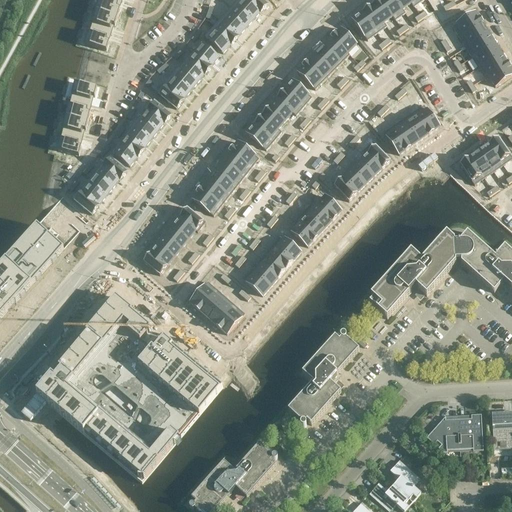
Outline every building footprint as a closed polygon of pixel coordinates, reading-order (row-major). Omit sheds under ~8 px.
[(117,10),(120,2),(122,3),(122,2),(115,0),(100,0),(97,12),(118,19),(120,11),(117,10)] [(243,0),(239,0),(234,6),(253,23),(259,16),(260,16),(243,0)] [(243,0),(260,16),(268,7),(262,2),(263,1),(262,0),(243,0)] [(394,0),(381,0),(381,1),(396,22),(405,15),(402,11),(394,0)] [(394,0),(402,11),(405,15),(406,15),(403,11),(411,5),(414,9),(408,0),(394,0)] [(422,0),(408,0),(414,9),(424,2),(422,0)] [(380,1),(371,7),(384,25),(387,29),(387,28),(384,24),(393,18),(395,22),(396,22),(381,1),(380,1)] [(234,6),(226,14),(245,31),(253,23),(234,6)] [(371,7),(362,14),(377,35),(387,29),(384,25),(371,7)] [(115,27),(118,19),(97,12),(93,24),(91,29),(111,35),(112,35),(109,34),(112,26),(115,27)] [(226,14),(219,22),(238,39),(239,39),(238,39),(245,31),(226,14)] [(362,14),(352,21),(368,42),(377,35),(362,14)] [(476,14),(452,29),(459,39),(483,25),(479,20),(476,14)] [(219,22),(212,30),(231,47),(238,39),(219,22)] [(483,25),(459,39),(465,49),(489,35),(483,25)] [(106,43),(109,35),(111,36),(111,35),(91,29),(90,33),(86,46),(107,53),(110,44),(106,43)] [(212,30),(204,38),(223,55),(230,47),(231,48),(231,47),(212,30)] [(335,36),(332,40),(349,57),(350,57),(348,55),(357,47),(341,31),(336,36),(335,36)] [(489,35),(465,49),(472,60),(495,45),(489,35)] [(331,40),(324,48),(341,66),(349,57),(332,40),(331,40)] [(495,45),(472,60),(478,70),(501,55),(495,45)] [(203,47),(195,56),(212,69),(212,68),(219,60),(203,47)] [(324,48),(315,57),(333,74),(341,66),(324,48)] [(501,55),(478,70),(484,80),(507,65),(501,55)] [(187,62),(205,77),(212,69),(195,56),(189,63),(187,62)] [(307,65),(306,65),(324,83),(333,74),(315,57),(307,65)] [(178,69),(197,85),(204,77),(204,78),(205,77),(187,62),(180,70),(178,69)] [(303,69),(298,74),(315,92),(324,83),(306,65),(303,69)] [(507,65),(484,80),(485,80),(489,78),(495,88),(511,77),(511,72),(510,70),(511,70),(507,65)] [(178,69),(171,77),(190,94),(197,85),(178,69)] [(171,77),(164,85),(184,102),(184,101),(190,94),(171,77)] [(292,83),(285,92),(304,109),(312,100),(292,83)] [(72,96),(71,101),(89,106),(92,98),(95,99),(97,90),(75,84),(71,96),(72,96)] [(164,85),(157,94),(177,111),(184,102),(164,85)] [(284,92),(277,100),(297,117),(304,109),(285,92),(284,92)] [(277,100),(270,109),(285,123),(293,115),(296,118),(297,117),(277,100)] [(69,105),(66,118),(88,124),(90,115),(87,114),(89,106),(71,101),(70,105),(69,105)] [(151,101),(144,110),(164,127),(165,126),(172,118),(151,101)] [(424,107),(414,114),(430,136),(434,133),(440,129),(424,107)] [(269,109),(262,117),(282,135),(282,134),(278,131),(285,123),(270,109),(269,109)] [(147,114),(141,122),(157,135),(164,127),(144,110),(144,111),(147,114)] [(414,114),(404,121),(420,143),(429,136),(429,137),(430,136),(414,114)] [(262,117),(254,126),(255,126),(274,143),(282,135),(262,117)] [(64,130),(62,135),(81,140),(83,131),(86,132),(88,124),(66,118),(63,130),(64,130)] [(404,121),(394,127),(410,150),(410,149),(420,143),(404,121)] [(133,128),(133,129),(151,143),(157,135),(141,122),(135,130),(133,128)] [(255,126),(247,135),(266,152),(274,143),(255,126)] [(394,127),(384,135),(399,157),(405,153),(406,153),(410,150),(394,127)] [(133,129),(126,137),(144,152),(145,152),(144,151),(151,143),(133,129)] [(60,140),(57,152),(79,158),(81,149),(78,148),(81,140),(62,135),(61,140),(60,140)] [(127,139),(121,147),(138,160),(144,152),(126,137),(126,138),(127,139)] [(511,159),(498,139),(488,146),(503,167),(511,161),(511,159)] [(233,150),(230,154),(251,171),(259,161),(238,144),(233,150)] [(372,144),(364,152),(382,171),(391,163),(372,144)] [(488,146),(479,152),(494,174),(503,167),(488,146)] [(121,147),(114,156),(130,169),(137,161),(138,160),(121,147)] [(367,156),(359,164),(374,179),(382,171),(364,152),(363,153),(367,156)] [(479,152),(470,159),(484,180),(494,174),(479,152)] [(230,154),(223,163),(244,180),(251,171),(230,154),(229,154),(230,154)] [(109,159),(102,168),(120,183),(127,174),(110,159),(109,159)] [(470,159),(460,165),(474,187),(484,180),(470,159)] [(223,163),(215,173),(237,189),(244,180),(223,163)] [(349,170),(366,187),(374,179),(359,164),(351,171),(349,170)] [(103,170),(97,178),(113,191),(119,183),(120,183),(102,168),(103,170)] [(349,170),(341,178),(357,195),(366,187),(349,170)] [(215,173),(208,182),(229,199),(237,189),(215,173)] [(97,178),(90,186),(106,199),(113,191),(97,178)] [(341,178),(332,186),(349,203),(357,195),(341,178)] [(200,191),(222,208),(229,199),(208,182),(201,191),(200,191)] [(80,191),(79,191),(99,208),(100,207),(99,207),(106,199),(90,186),(83,194),(80,191)] [(79,191),(72,200),(92,217),(99,208),(79,191)] [(197,196),(192,201),(214,218),(222,208),(200,191),(197,195),(197,196)] [(313,203),(313,204),(333,223),(337,219),(336,219),(341,213),(325,198),(317,207),(313,203)] [(313,204),(305,213),(325,231),(333,223),(313,204)] [(187,210),(180,219),(198,234),(206,225),(187,210)] [(305,213),(297,221),(317,240),(325,231),(305,213)] [(180,219),(173,228),(189,241),(196,233),(198,234),(180,219)] [(298,223),(290,232),(308,249),(313,244),(317,240),(297,221),(296,222),(298,223)] [(37,226),(0,268),(0,320),(64,251),(41,230),(37,226)] [(173,228),(165,237),(182,250),(189,241),(173,228)] [(455,245),(455,242),(447,235),(422,263),(411,253),(371,298),(374,300),(370,305),(387,321),(416,288),(427,298),(456,265),(461,263),(461,265),(494,294),(504,283),(511,290),(511,254),(505,248),(496,259),(468,234),(460,242),(460,244),(455,245)] [(165,237),(158,246),(175,259),(182,250),(165,237)] [(281,237),(273,247),(293,264),(301,255),(281,237)] [(158,246),(151,254),(168,268),(175,259),(158,246)] [(273,247),(266,255),(269,258),(286,272),(293,264),(273,247)] [(151,254),(143,264),(160,277),(168,268),(151,254)] [(266,255),(258,264),(278,281),(286,272),(269,258),(266,255)] [(251,272),(271,289),(278,281),(258,264),(260,266),(253,274),(251,272)] [(251,272),(243,281),(263,298),(271,289),(251,272)] [(208,284),(190,304),(196,309),(200,313),(218,292),(208,284)] [(218,292),(200,313),(209,321),(227,300),(218,292)] [(116,299),(39,393),(37,397),(142,484),(199,418),(223,388),(146,322),(116,299)] [(227,300),(209,321),(217,328),(218,329),(236,308),(227,300)] [(236,308),(218,329),(222,332),(227,337),(245,316),(236,308)] [(335,338),(329,346),(349,364),(359,352),(344,338),(340,342),(335,338)] [(329,346),(319,357),(339,375),(349,364),(329,346)] [(319,357),(309,368),(339,396),(341,394),(331,384),(339,375),(319,357)] [(339,396),(309,368),(303,375),(313,385),(309,389),(329,407),(339,396)] [(309,389),(299,401),(319,419),(329,407),(309,389)] [(288,412),(300,423),(304,426),(307,423),(312,427),(319,419),(299,401),(288,412)] [(493,442),(503,442),(503,450),(511,449),(511,414),(492,416),(493,442)] [(472,420),(458,421),(460,451),(473,450),(473,453),(484,452),(482,416),(471,417),(472,420)] [(447,452),(460,451),(458,421),(446,422),(446,418),(427,439),(444,454),(448,454),(447,452)] [(260,445),(244,462),(264,480),(277,466),(272,462),(275,459),(260,445)] [(406,466),(412,459),(408,454),(401,462),(406,466)] [(224,463),(218,469),(249,497),(264,480),(244,462),(235,472),(224,463)] [(399,481),(394,487),(413,505),(421,495),(414,488),(420,481),(400,462),(390,473),(399,481)] [(218,469),(203,486),(223,504),(236,490),(247,499),(249,497),(218,469)] [(192,508),(194,510),(196,511),(216,511),(223,504),(203,486),(191,499),(196,503),(192,508)] [(402,511),(406,511),(413,505),(394,487),(388,494),(379,486),(370,496),(387,511),(392,511),(397,507),(402,511)]
